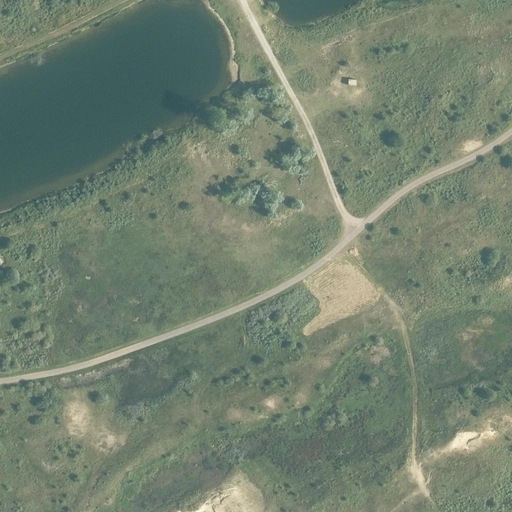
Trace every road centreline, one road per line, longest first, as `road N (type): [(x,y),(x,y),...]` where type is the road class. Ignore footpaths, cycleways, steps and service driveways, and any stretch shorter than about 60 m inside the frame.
road 1 (track): [(511,130),(397,194),(321,261),(265,296),(102,359),(0,381)]
road 2 (track): [(353,234),(301,109),(241,0)]
